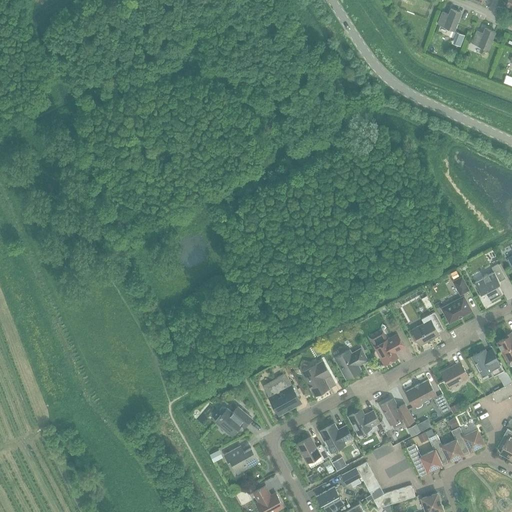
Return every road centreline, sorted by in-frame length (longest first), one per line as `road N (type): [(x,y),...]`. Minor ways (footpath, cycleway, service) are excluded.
road 1 (residential): [(314,511),(274,435),(511,309)]
road 2 (secondary): [(511,142),(388,79),(334,0)]
